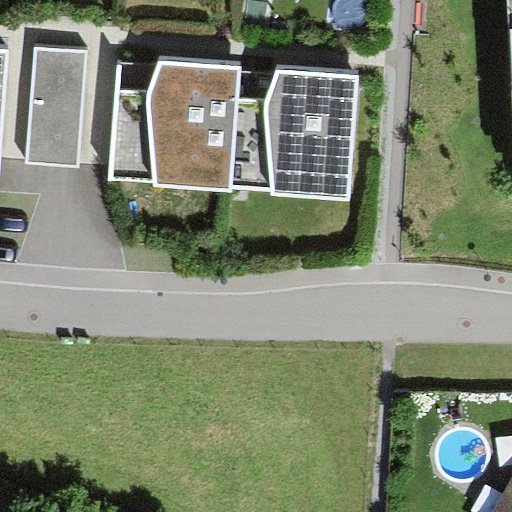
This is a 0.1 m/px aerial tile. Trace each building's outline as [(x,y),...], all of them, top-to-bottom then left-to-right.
[(511,0),(499,0),(511,135),(511,0)] [(13,34),(0,33),(0,179),(3,179),(13,34)] [(84,47),(35,43),(26,155),(75,158),(84,47)] [(234,53),(108,44),(98,181),(224,191),(234,53)] [(360,62),(234,53),(224,191),(350,200),(360,62)] [(511,511),(511,466),(488,511),(511,511)]
